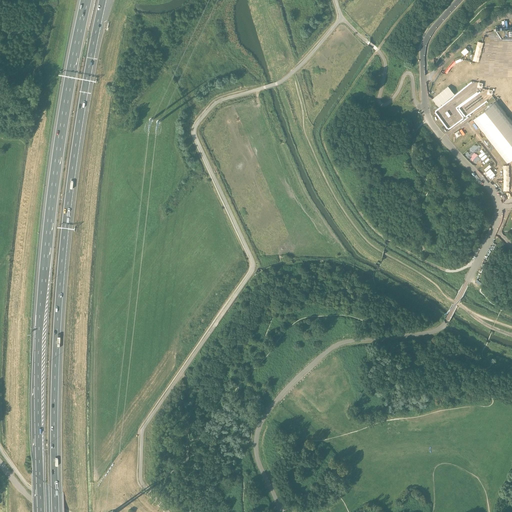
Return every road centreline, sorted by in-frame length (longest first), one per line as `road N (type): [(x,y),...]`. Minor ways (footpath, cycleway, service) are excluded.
road 1 (unknown): [(265,87),(220,96),(191,131),(250,263),(138,430),(136,477),(163,511)]
road 2 (motorway): [(85,0),(39,315),(40,511)]
road 3 (motorway): [(55,511),(68,203),(102,0)]
road 4 (unclassified): [(280,511),(255,453),(269,408),(331,347),(444,324),(496,224),(498,205)]
road 5 (track): [(476,264),(443,269),(388,241),(344,188),(321,137),(415,0)]
road 6 (unknown): [(291,69),(319,166),(364,238),(471,313),(511,327)]
road 7 (track): [(252,270),(310,258),(352,263),(491,347)]
road 8 (unclassified): [(498,205),(425,112),(424,44),(459,0)]
